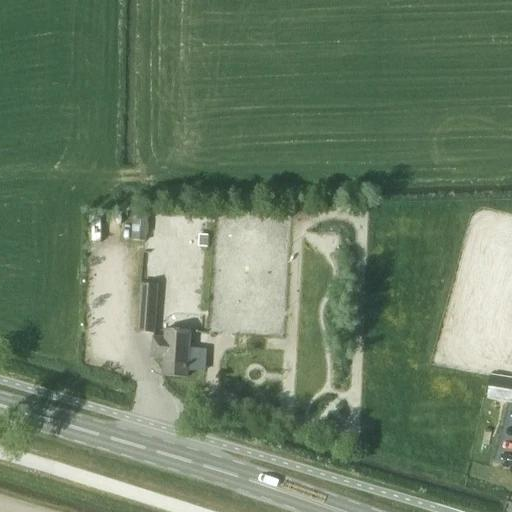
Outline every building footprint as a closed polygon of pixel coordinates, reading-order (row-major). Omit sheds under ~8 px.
[(147,242),(149,217),(133,216),(131,241),(147,242)] [(199,235),(198,247),(209,248),(209,235),(199,235)] [(140,284),(137,332),(155,334),(158,285),(140,284)] [(187,378),(190,331),(165,330),(165,338),(154,338),(152,358),(164,358),(163,376),(187,378)] [(511,378),(490,375),(486,398),(511,402),(511,378)]
